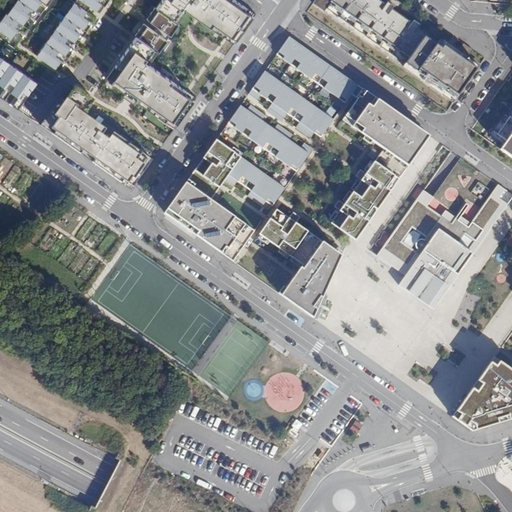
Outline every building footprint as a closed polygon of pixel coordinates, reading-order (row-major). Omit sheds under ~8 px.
[(54,0),(20,0),(21,0),(20,0),(18,0),(9,13),(8,12),(0,22),(0,29),(11,38),(18,29),(25,35),(30,29),(24,24),(31,15),(38,21),(42,15),(36,11),(43,2),(50,7),(54,0)] [(103,0),(83,0),(97,9),(103,0)] [(251,21),(256,13),(237,0),(162,0),(157,7),(156,6),(147,18),(161,28),(158,32),(144,23),(136,34),(137,35),(107,78),(166,120),(168,117),(178,124),(197,97),(146,61),(155,48),(157,49),(165,37),(164,37),(167,32),(168,33),(176,21),(171,17),(180,4),(235,43),(251,21)] [(453,102),(478,67),(467,59),(473,50),(463,43),(460,48),(465,52),(463,55),(447,44),(445,48),(428,36),(436,24),(431,20),(423,32),(419,29),(421,26),(415,21),(413,24),(393,10),(395,7),(388,3),(386,6),(378,0),(314,0),(313,3),(453,102)] [(94,16),(75,1),(39,54),(56,67),(94,16)] [(277,54),(345,103),(358,85),(289,36),(277,54)] [(38,83),(0,56),(0,83),(6,88),(0,96),(5,100),(11,91),(20,97),(14,106),(19,109),(38,83)] [(64,78),(74,71),(68,63),(58,71),(64,78)] [(252,89),(321,137),(334,120),(265,71),(252,89)] [(132,189),(153,159),(114,131),(113,133),(86,113),(95,99),(76,86),(56,114),(51,111),(41,125),(132,189)] [(383,150),(408,167),(430,137),(364,89),(345,116),(355,122),(352,127),(383,150)] [(228,123),(297,171),(309,154),(240,105),(228,123)] [(511,133),(500,151),(511,159),(511,133)] [(229,175),(241,157),(217,140),(195,169),(220,187),(229,175)] [(374,162),(399,180),(408,167),(383,150),(374,162)] [(443,222),(479,246),(511,198),(511,193),(456,155),(421,206),(443,222)] [(284,188),(241,157),(229,175),(271,205),(284,188)] [(399,180),(374,162),(366,174),(360,170),(355,176),(361,180),(344,204),(339,200),(334,206),(340,211),(331,223),(355,240),(399,180)] [(220,187),(195,169),(186,182),(210,199),(216,204),(226,191),(220,187)] [(216,204),(210,199),(186,182),(164,212),(232,261),(254,231),(223,209),(216,204)] [(302,264),(320,240),(295,223),(299,217),(293,212),(289,217),(276,209),(259,233),(302,264)] [(479,246),(443,222),(399,285),(434,310),(479,246)] [(382,248),(391,236),(384,231),(376,243),(382,248)] [(320,240),(302,264),(280,295),(313,318),(342,255),(320,240)] [(511,372),(499,364),(496,368),(489,364),(476,383),(471,390),(455,412),(452,416),(457,420),(466,426),(473,431),(474,430),(498,423),(508,420),(511,418),(511,372)] [(351,428),(358,433),(364,425),(357,420),(351,428)]
